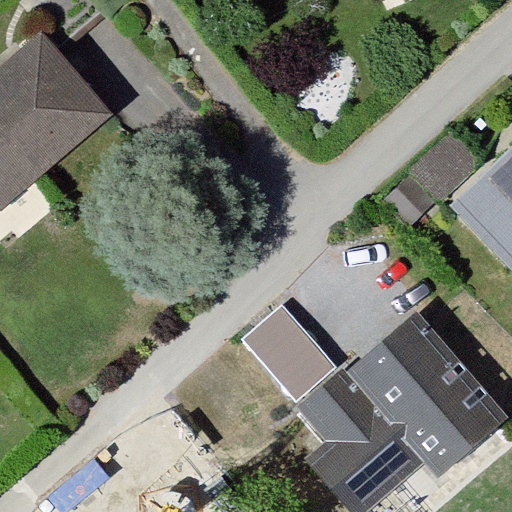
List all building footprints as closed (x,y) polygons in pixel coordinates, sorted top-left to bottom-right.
[(106,8),(100,0),(44,0),(36,7),(65,41),(106,8)] [(127,127),(65,53),(0,107),(0,209),(37,178),(49,193),(127,127)] [(400,184),(434,213),(487,152),(453,123),(400,184)] [(511,182),(471,219),(511,266),(511,182)] [(316,343),(293,319),(256,354),(279,378),(316,343)] [(511,437),(511,418),(431,328),(362,389),(351,377),(305,418),(340,457),(319,475),(351,511),(400,511),(443,474),(455,488),(511,437)] [(197,511),(192,502),(176,511),(197,511)]
